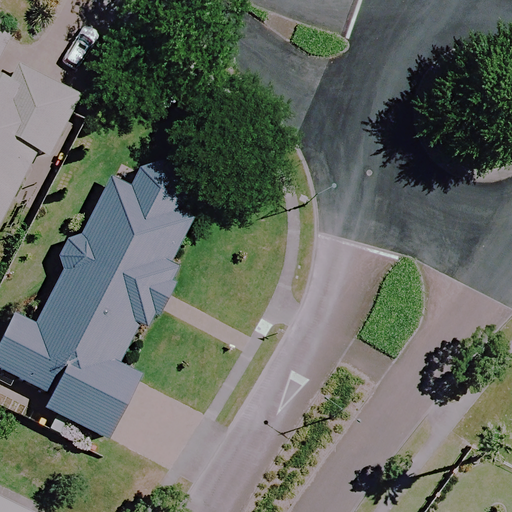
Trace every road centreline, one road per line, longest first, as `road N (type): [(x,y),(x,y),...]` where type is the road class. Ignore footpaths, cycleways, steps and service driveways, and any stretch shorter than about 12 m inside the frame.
road 1 (tertiary): [(208,511),(314,347),(385,187)]
road 2 (tertiary): [(511,230),(331,511)]
road 3 (residential): [(359,131),(214,0)]
road 4 (tertiary): [(511,221),(461,227),(433,220),(385,187)]
road 5 (tertiary): [(359,131),(365,69),(402,19)]
